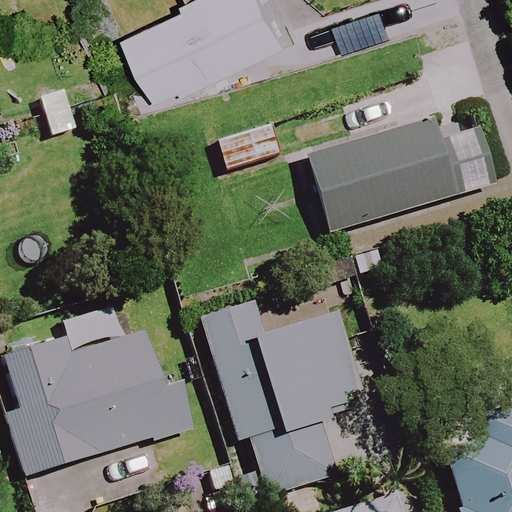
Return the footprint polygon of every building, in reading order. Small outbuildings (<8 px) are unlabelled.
[(125,39),(155,101),(181,88),(185,96),(284,49),(260,0),(193,0),(184,5),(186,10),(125,39)] [(67,135),(56,96),(31,103),(42,142),(67,135)] [(444,194),(479,184),(467,141),(432,150),(425,125),(295,160),(317,239),(356,229),(360,241),(450,216),(444,194)] [(268,160),(259,134),(208,151),(217,178),(268,160)] [(325,425),(323,418),(338,414),(334,401),(352,396),(329,319),(256,341),(246,310),(192,326),(228,446),(239,443),(257,502),(327,481),(312,429),(325,425)] [(152,394),(131,319),(57,340),(0,355),(0,385),(8,416),(0,418),(0,420),(17,481),(178,435),(165,390),(152,394)] [(511,511),(511,415),(470,429),(479,457),(433,472),(446,511),(511,511)] [(388,511),(386,501),(348,511),(388,511)]
